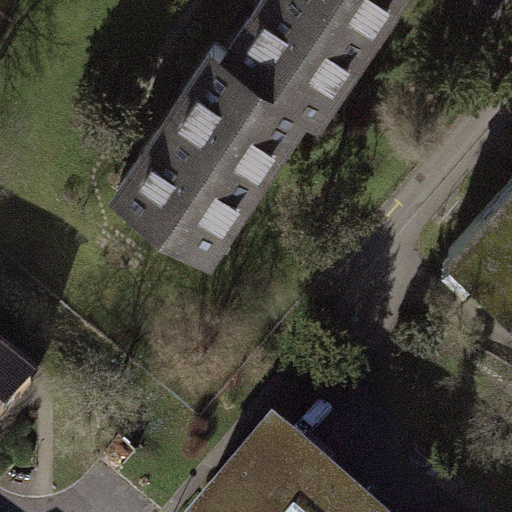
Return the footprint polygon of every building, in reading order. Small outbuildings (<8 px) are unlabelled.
[(257,0),(225,51),(301,100),(308,105),(329,72),(335,76),(374,16),(382,21),(395,0),(257,0)] [(301,100),(225,51),(212,43),(121,183),(206,238),(222,213),(226,215),(301,100)] [(511,180),(450,248),(511,304),(511,180)] [(0,418),(29,383),(0,359),(0,418)] [(359,511),(270,433),(200,511),(359,511)]
